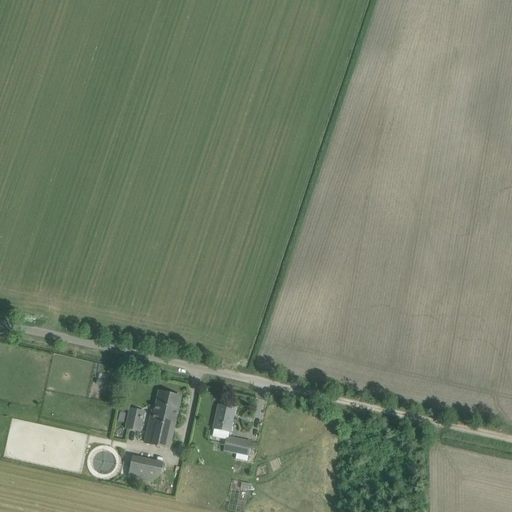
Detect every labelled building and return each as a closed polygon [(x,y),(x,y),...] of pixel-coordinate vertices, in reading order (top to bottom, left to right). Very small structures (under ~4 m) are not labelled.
[(160,392),(155,412),(152,411),(145,444),(169,449),(181,396),(160,392)] [(235,408),(219,405),(214,429),(230,433),(235,408)] [(126,429),(140,432),(144,411),(130,408),(126,429)] [(249,439),(241,437),(240,439),(227,436),(223,451),(237,455),(238,451),(246,453),(249,439)] [(124,472),(123,477),(128,478),(128,477),(142,480),(140,490),(147,492),(148,487),(149,488),(150,482),(159,484),(164,463),(132,456),(128,473),(124,472)]
